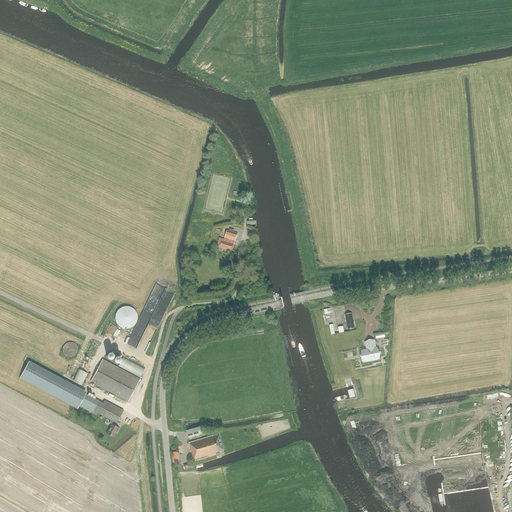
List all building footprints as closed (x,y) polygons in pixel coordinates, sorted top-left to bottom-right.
[(233,250),(237,234),(227,230),(224,239),(220,238),(217,248),(225,250),(225,249),(228,249),(233,250)] [(125,329),(127,329),(128,329),(129,328),(130,328),(131,328),(132,327),(133,327),(133,326),(134,325),(135,325),(135,324),(136,324),(136,323),(136,322),(137,322),(137,321),(137,320),(137,319),(137,318),(137,317),(137,316),(137,315),(137,314),(136,313),(136,312),(136,311),(135,311),(135,310),(134,310),(133,309),(132,308),(131,307),(130,307),(129,307),(128,307),(126,306),(125,306),(124,307),(123,307),(122,307),(121,308),(120,308),(120,309),(119,309),(118,310),(117,311),(117,312),(116,313),(116,314),(115,315),(115,316),(115,317),(115,318),(115,319),(115,320),(115,321),(116,321),(116,322),(116,323),(117,324),(118,325),(119,326),(120,327),(121,328),(122,328),(123,328),(124,329),(125,329)] [(348,329),(354,328),(351,313),(345,314),(348,329)] [(375,349),(374,341),(366,342),(367,350),(364,351),(366,360),(378,358),(376,348),(375,349)] [(71,356),(79,351),(73,342),(65,347),(71,356)] [(83,374),(83,375),(86,376),(87,374),(83,373),(89,359),(85,357),(79,372),(83,374)] [(128,402),(140,379),(103,359),(91,382),(128,402)] [(77,409),(79,406),(82,407),(97,415),(98,412),(111,419),(109,423),(112,424),(107,434),(113,437),(118,427),(114,425),(117,422),(123,410),(104,400),(103,403),(86,394),(87,392),(29,361),(20,378),(77,409)] [(189,438),(203,434),(201,426),(186,430),(189,438)] [(219,452),(223,451),(218,434),(189,443),(193,455),(194,455),(195,459),(214,454),(214,453),(219,451),(219,452)]
